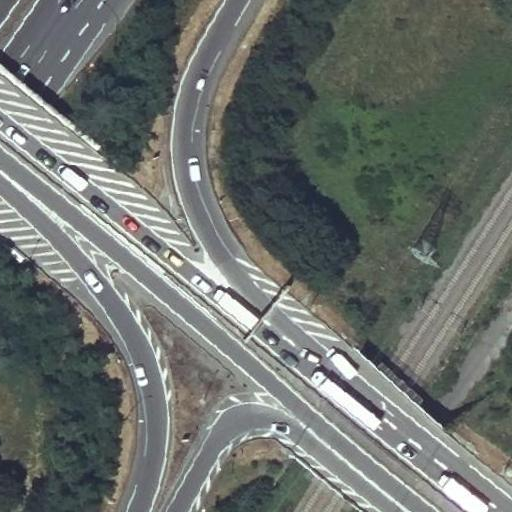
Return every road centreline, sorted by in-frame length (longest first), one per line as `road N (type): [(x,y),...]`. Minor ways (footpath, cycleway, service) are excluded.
road 1 (primary): [(0,158),(256,369),(303,428)]
road 2 (motorway): [(0,183),(101,286),(142,362),(154,440),(138,511)]
road 3 (motorway): [(280,336),(203,224),(185,182),(181,149),(193,78),(236,0)]
road 4 (primary): [(280,336),(0,117)]
road 5 (primary): [(499,511),(280,336)]
road 6 (motorway): [(176,511),(228,422),(270,416),(303,428)]
road 7 (primary): [(303,428),(409,511)]
road 8 (motorway): [(0,107),(73,0)]
